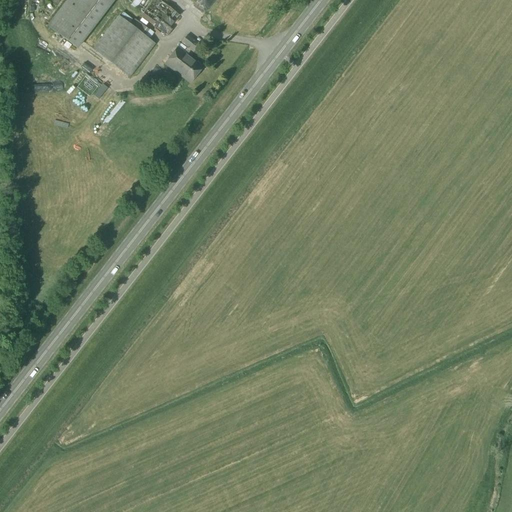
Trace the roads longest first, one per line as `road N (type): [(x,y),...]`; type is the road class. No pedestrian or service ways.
road 1 (primary): [(0,409),(321,0)]
road 2 (unknown): [(282,49),(213,29),(173,0)]
